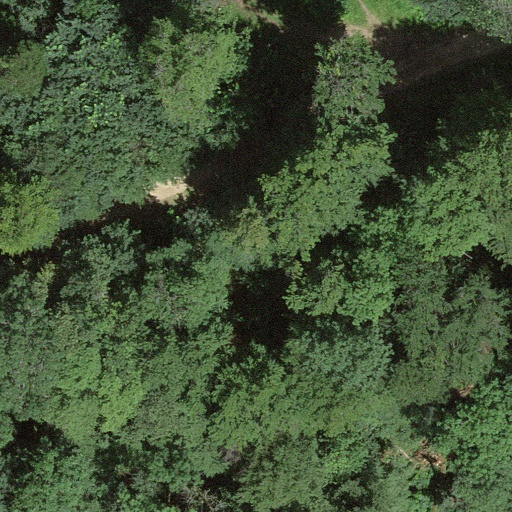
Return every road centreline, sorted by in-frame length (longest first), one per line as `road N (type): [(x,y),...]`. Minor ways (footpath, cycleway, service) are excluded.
road 1 (track): [(511,41),(400,77),(235,156),(0,251)]
road 2 (track): [(310,0),(359,58),(400,77)]
